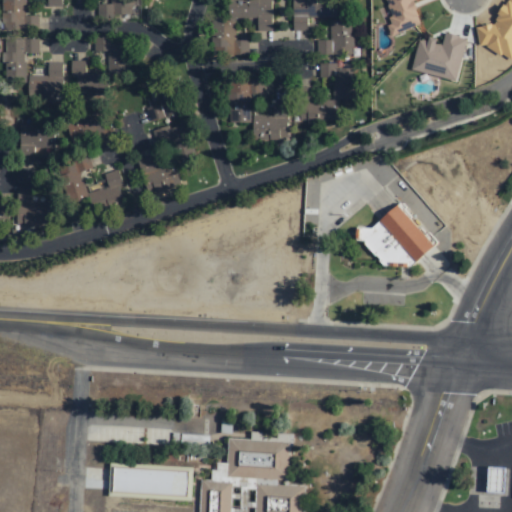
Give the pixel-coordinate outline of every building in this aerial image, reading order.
[(40,16),(39,33),(3,31),(3,29),(1,29),(2,0),(29,0),(29,16),(40,16)] [(125,21),(104,22),(103,6),(115,5),(114,0),(132,0),(133,20),(125,21)] [(274,20),(274,34),(258,34),(259,20),(231,21),(231,1),(274,0),(275,20),(274,20)] [(338,0),(339,20),(309,21),(310,34),(295,35),(294,17),(295,17),(294,0),(338,0)] [(420,25),(412,2),(418,0),(382,0),(391,23),(385,25),(389,36),(420,25)] [(108,5),(96,5),(96,15),(108,15),(108,5)] [(353,56),(319,57),(319,43),(332,43),(331,23),(355,22),(356,49),(353,49),(353,56)] [(236,23),(237,43),(250,43),(250,58),(212,57),(212,42),(222,43),(221,24),(236,23)] [(465,38),(443,33),(441,43),(426,39),(426,42),(417,40),(410,72),(455,82),(465,38)] [(128,43),(128,73),(108,73),(108,53),(96,53),(96,37),(113,37),(113,43),(128,43)] [(24,38),(24,39),(39,38),(40,55),(26,55),(26,70),(10,71),(9,39),(24,38)] [(87,61),(87,75),(105,74),(105,90),(104,90),(104,94),(86,95),(86,90),(71,91),(71,75),(72,75),(72,62),(87,61)] [(64,62),(64,100),(46,100),(46,97),(30,98),(30,76),(49,75),(49,62),(64,62)] [(356,70),(356,102),(334,102),(334,80),(320,80),(320,66),(338,66),(338,70),(356,70)] [(177,78),(183,97),(187,111),(154,122),(149,108),(159,105),(154,86),(177,78)] [(263,81),(263,96),(252,97),(252,125),(232,125),(231,105),(228,105),(228,96),(231,96),(231,82),(252,82),(263,81)] [(309,91),(309,104),(334,103),(335,125),(309,127),(308,107),(295,107),(295,91),(309,91)] [(280,137),(280,141),(265,142),(265,137),(255,137),(255,118),(275,118),(273,105),(288,104),(291,131),(282,131),(282,137),(280,137)] [(100,113),(106,130),(112,128),(118,146),(105,151),(100,137),(71,148),(63,126),(100,113)] [(26,124),(55,125),(54,147),(35,146),(34,160),(20,159),(20,142),(25,142),(26,124)] [(173,126),(176,137),(192,132),(201,161),(180,167),(172,141),(159,145),(155,131),(173,126)] [(88,197),(66,205),(57,179),(77,172),(72,158),(88,153),(93,169),(80,174),(88,197)] [(153,157),(157,171),(176,166),(182,188),(150,196),(145,177),(143,177),(139,161),(153,157)] [(126,205),(98,215),(91,194),(109,188),(105,175),(119,170),(124,187),(120,188),(126,205)] [(34,190),(34,203),(57,204),(56,229),(25,228),(25,225),(16,225),(17,203),(18,203),(19,190),(34,190)] [(4,237),(0,236),(0,201),(10,202),(9,219),(5,219),(4,237)] [(395,205),(432,243),(410,265),(401,268),(378,265),(358,244),(351,243),(352,229),(367,232),(395,205)] [(424,253),(431,268),(438,264),(437,261),(440,260),(434,248),(424,253)] [(302,511),(304,486),(287,485),(289,442),(285,442),(285,434),(275,434),(275,441),(227,439),(225,464),(212,463),(211,480),(199,480),(197,511),(229,511),(231,488),(254,489),(253,511),(302,511)] [(187,469),(111,465),(109,492),(186,495),(187,469)] [(486,492),(503,493),(503,468),(486,467),(486,492)]
